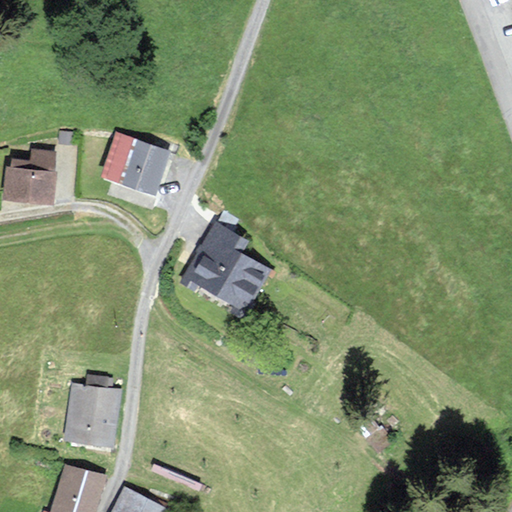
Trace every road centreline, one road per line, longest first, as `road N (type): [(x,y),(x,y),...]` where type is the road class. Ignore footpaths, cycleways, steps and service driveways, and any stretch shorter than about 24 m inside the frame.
road 1 (track): [(0,240),(130,225)]
road 2 (unclassified): [(511,113),(469,0)]
